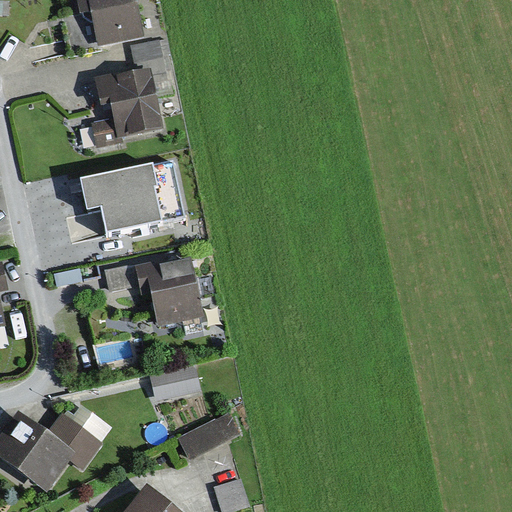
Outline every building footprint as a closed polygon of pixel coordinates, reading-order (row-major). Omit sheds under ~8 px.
[(141,40),(130,0),(81,0),(85,15),(90,13),(100,50),(141,40)] [(158,132),(143,74),(97,86),(102,107),(108,106),(117,143),(158,132)] [(171,166),(82,185),(88,215),(104,212),(109,237),(182,222),(171,166)] [(187,261),(134,272),(139,294),(146,292),(153,328),(199,318),(187,261)] [(151,375),(155,402),(204,395),(200,368),(151,375)] [(179,440),(191,464),(242,439),(230,415),(179,440)] [(12,423),(0,438),(0,461),(44,494),(67,462),(80,471),(93,452),(57,425),(42,445),(12,423)] [(222,511),(243,511),(251,510),(243,481),(216,489),(222,511)] [(167,511),(145,493),(128,511),(167,511)]
